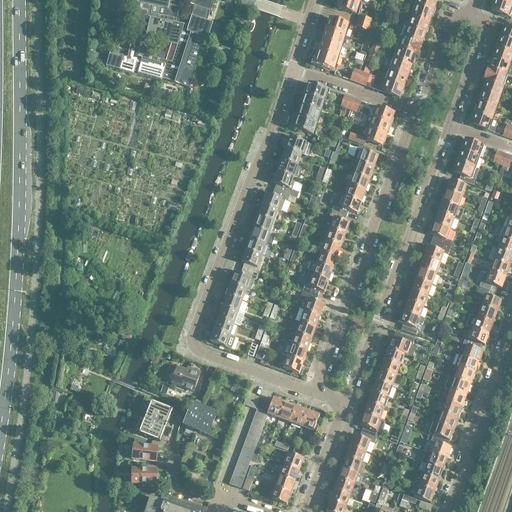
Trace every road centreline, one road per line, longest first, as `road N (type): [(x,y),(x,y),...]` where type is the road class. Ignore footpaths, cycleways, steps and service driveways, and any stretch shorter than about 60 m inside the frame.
road 1 (primary): [(0,429),(19,222),(18,0)]
road 2 (residential): [(310,392),(211,357),(197,333),(292,70)]
road 3 (residential): [(412,114),(310,392)]
road 4 (residential): [(351,407),(453,129)]
road 5 (residential): [(444,511),(511,325)]
road 6 (residential): [(177,415),(168,443),(171,478),(234,500)]
road 7 (residential): [(412,114),(292,70)]
road 8 (residential): [(470,17),(454,14),(444,23),(412,114)]
road 9 (residential): [(453,129),(485,38),(483,24),(470,17)]
